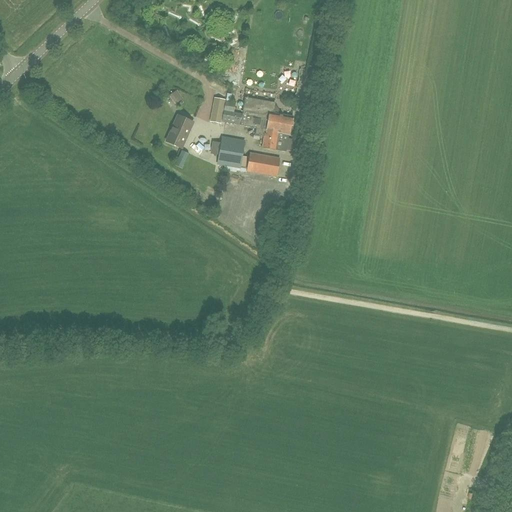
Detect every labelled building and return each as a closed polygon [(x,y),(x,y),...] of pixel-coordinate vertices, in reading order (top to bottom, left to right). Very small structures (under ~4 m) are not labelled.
[(277,86),(279,93),(293,89),(292,86),(299,84),(299,83),(308,81),(305,69),(290,73),(293,81),(277,86)] [(173,94),(177,103),(185,101),(181,91),(173,94)] [(225,100),(216,98),(212,122),(220,123),(225,100)] [(226,101),(222,119),(222,121),(240,125),(240,126),(256,128),(255,134),(264,136),(262,148),(287,152),(290,135),(293,117),(279,115),(279,110),(277,107),(274,106),(252,102),(250,112),(244,111),(243,114),(233,113),(234,103),(226,101)] [(192,122),(178,116),(166,142),(181,148),(192,122)] [(213,142),(211,154),(219,156),(217,164),(224,165),(225,165),(237,168),(239,168),(241,157),(244,142),(222,138),(221,143),(213,142)] [(179,165),(185,168),(192,154),(186,151),(179,165)] [(277,176),(280,159),(249,153),(246,171),(277,176)]
